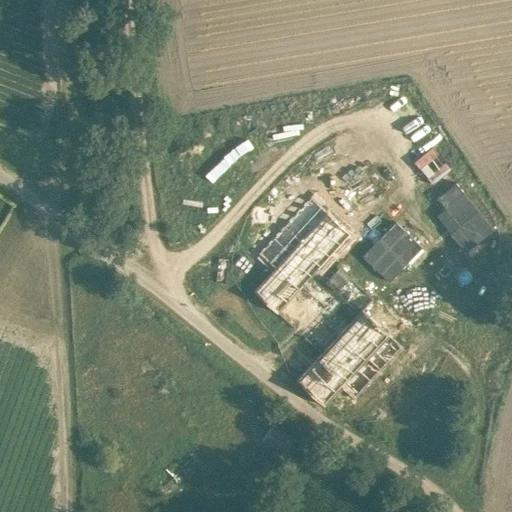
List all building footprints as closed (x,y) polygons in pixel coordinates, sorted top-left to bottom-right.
[(428,181),(446,169),(432,147),(413,159),(428,181)] [(432,195),(440,205),(431,213),(462,250),(490,227),(451,180),(432,195)] [(277,312),(314,272),(327,284),(342,267),(330,255),(350,234),(310,197),(257,254),(273,269),(254,290),(277,312)] [(388,276),(403,260),(412,268),(427,252),(393,222),(364,253),(388,276)] [(296,379),(324,404),(324,405),(341,386),(355,398),(368,383),(402,347),(361,309),(373,296),(360,285),(345,302),(357,313),(296,379)] [(282,456),(294,440),(273,424),(261,440),(282,456)] [(190,445),(145,476),(159,496),(204,464),(190,445)]
